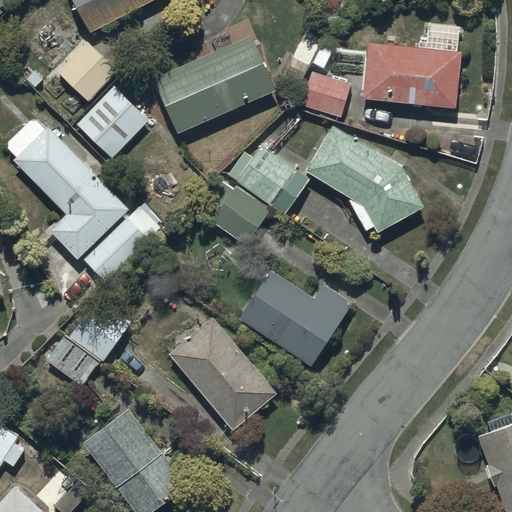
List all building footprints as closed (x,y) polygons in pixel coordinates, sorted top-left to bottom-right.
[(77,0),(94,33),(156,0),(77,0)] [(156,78),(179,133),(278,91),(255,36),(252,37),(247,25),(228,33),(234,45),(156,78)] [(91,101),(118,70),(86,42),(59,73),(91,101)] [(372,44),(367,99),(459,108),(464,53),(372,44)] [(352,84),(314,72),(303,104),(342,117),(352,84)] [(116,159),(150,120),(113,87),(79,125),(116,159)] [(69,213),(53,229),(108,284),(154,241),(150,237),(159,228),(156,225),(163,219),(146,201),(134,213),(51,127),(47,131),(34,118),(7,145),(20,158),(18,160),(69,213)] [(369,233),(377,229),(380,234),(427,208),(406,169),(336,128),(310,172),(349,195),(369,233)] [(312,178),(265,147),(256,160),(246,153),(231,176),(289,214),(312,178)] [(235,190),(224,182),(219,189),(223,191),(206,215),(243,241),(252,229),(256,232),(271,211),(237,187),(235,190)] [(270,270),(241,319),(316,367),(355,305),(324,286),(316,299),(270,270)] [(106,361),(133,323),(98,298),(71,337),(106,361)] [(279,394),(215,318),(172,354),(237,430),(279,394)] [(103,361),(66,335),(63,338),(59,336),(48,351),(53,354),(48,361),(84,387),(103,361)] [(154,511),(189,487),(132,409),(84,444),(133,511),(154,511)] [(511,511),(511,417),(511,414),(490,422),(494,431),(478,437),(489,466),(486,467),(493,486),(497,484),(507,511),(511,511)] [(0,503),(0,468),(5,460),(15,466),(26,450),(15,443),(19,437),(0,424),(0,511),(45,511),(16,486),(0,503)] [(73,511),(91,493),(78,481),(56,505),(63,511),(73,511)]
